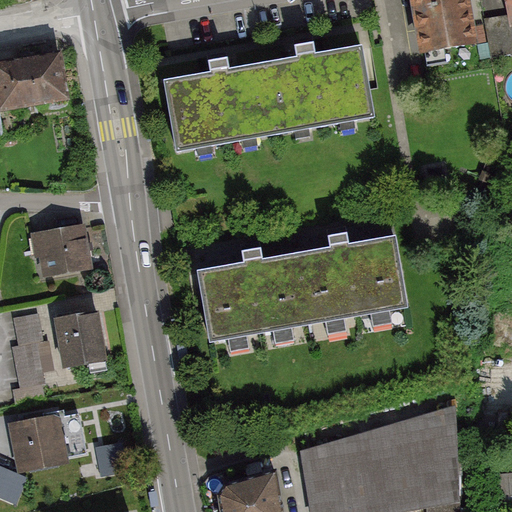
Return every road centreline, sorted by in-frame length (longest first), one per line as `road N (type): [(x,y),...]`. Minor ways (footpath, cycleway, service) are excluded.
road 1 (tertiary): [(130,201),(181,511)]
road 2 (tertiary): [(94,13),(130,201)]
road 3 (unknown): [(104,301),(103,376),(47,382)]
road 4 (residential): [(0,202),(130,201)]
